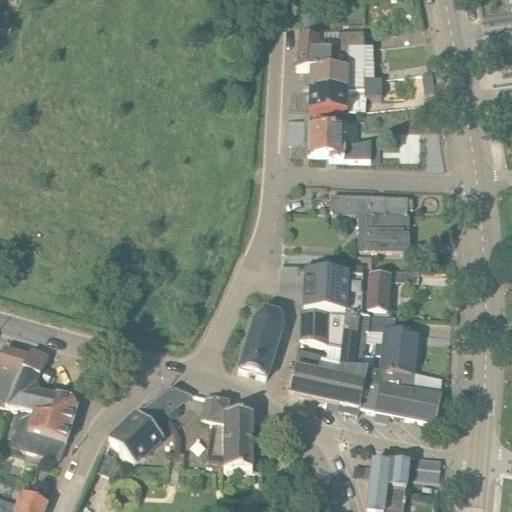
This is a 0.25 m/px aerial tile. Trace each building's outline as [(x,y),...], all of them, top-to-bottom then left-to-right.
[(315,17),(301,16),(300,33),(314,33),(315,17)] [(347,37),(362,37),(363,27),(346,27),(347,37)] [(295,74),(309,74),(347,72),(346,51),(362,51),(362,37),(347,37),(317,37),(317,41),(297,41),(295,74)] [(363,71),(362,51),(346,51),(347,72),(363,71)] [(372,51),(362,51),(363,71),(367,71),(368,82),(373,81),(372,51)] [(309,74),(308,94),(363,93),(363,99),(381,97),(380,81),(373,82),(373,81),(368,82),(367,71),(363,71),(347,72),(309,74)] [(308,94),(308,115),(332,115),(353,115),(383,111),(381,97),(363,99),(363,93),(308,94)] [(353,115),(332,115),(332,131),(307,131),(307,159),(328,160),(328,164),(369,165),(369,145),(343,145),(343,131),(353,131),(353,115)] [(411,203),(330,200),(329,218),(346,219),(357,219),(401,220),(406,220),(406,219),(406,214),(411,213),(411,203)] [(346,219),(329,218),(327,218),(326,229),(340,229),(339,225),(345,225),(346,219)] [(401,220),(357,219),(356,255),(406,255),(406,239),(400,239),(401,220)] [(331,270),(305,268),(304,294),(341,296),(342,286),(361,286),(362,272),(369,272),(370,259),(332,258),(331,270)] [(369,276),(369,272),(362,272),(361,286),(360,319),(368,319),(385,320),(388,277),(369,276)] [(238,372),(237,375),(238,375),(238,376),(240,377),(240,376),(262,383),(264,384),(264,383),(265,384),(281,331),(278,318),(263,314),(259,318),(258,318),(257,320),(253,325),(253,328),(251,328),(251,330),(239,370),(238,370),(238,372)] [(360,319),(299,315),(298,344),(328,350),(326,360),(338,363),(337,370),(360,372),(363,345),(364,334),(367,335),(368,319),(360,319)] [(385,320),(368,319),(367,335),(364,334),(363,345),(375,346),(373,359),(379,359),(377,373),(411,378),(416,335),(393,333),(394,321),(385,320)] [(0,359),(0,411),(6,413),(11,391),(20,374),(38,381),(42,372),(47,362),(30,354),(27,360),(3,352),(0,359)] [(356,420),(357,413),(366,372),(360,372),(337,370),(338,363),(326,360),(297,353),(287,397),(338,410),(336,415),(356,420)] [(51,377),(42,372),(38,381),(47,386),(51,377)] [(377,373),(366,372),(357,413),(433,429),(440,398),(410,392),(411,378),(377,373)] [(11,391),(6,413),(17,414),(50,419),(55,400),(39,397),(35,389),(38,381),(20,374),(11,391)] [(136,418),(107,445),(136,470),(162,445),(149,432),(188,398),(169,394),(136,418)] [(50,419),(17,414),(10,436),(13,436),(9,449),(58,464),(65,447),(76,413),(70,404),(55,400),(50,419)] [(210,429),(205,463),(222,466),(221,475),(251,475),(251,419),(225,419),(228,407),(206,402),(199,425),(204,426),(204,428),(210,429)] [(116,453),(107,447),(95,472),(113,480),(118,463),(114,462),(116,453)] [(386,467),(371,466),(370,479),(365,511),(401,511),(407,467),(386,465),(386,467)] [(43,511),(46,508),(20,497),(15,508),(0,501),(0,511),(43,511)]
